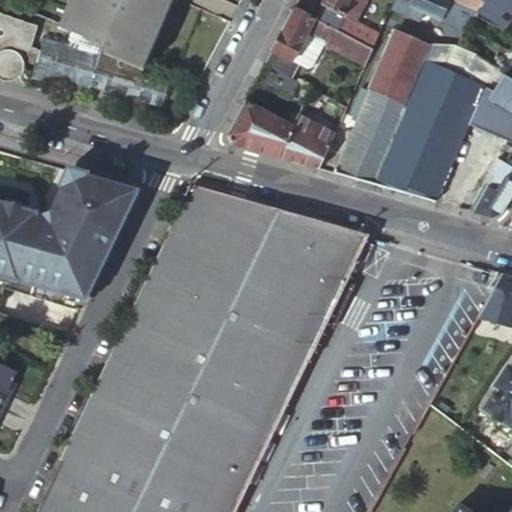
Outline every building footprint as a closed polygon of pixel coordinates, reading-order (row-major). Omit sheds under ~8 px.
[(69,0),(59,24),(101,42),(142,60),(168,0),(69,0)] [(203,80),(236,0),(175,0),(174,4),(205,17),(195,39),(196,40),(188,58),(184,56),(178,69),(203,80)] [(336,31),(372,51),(380,33),(353,20),(363,0),(324,0),(322,5),(344,16),(336,31)] [(483,9),(460,0),(397,0),(412,6),(409,14),(422,19),(423,18),(429,21),(432,14),(443,19),(444,17),(457,22),(472,28),(480,15),(484,10),(483,9)] [(460,0),(483,9),(488,0),(460,0)] [(511,0),(488,0),(483,9),(484,10),(480,15),(511,25),(511,0)] [(343,113),(357,119),(377,74),(371,71),(398,9),(392,6),(380,33),(372,51),(367,61),(365,66),(345,109),(343,113)] [(331,28),(294,7),(271,51),(291,61),(307,32),(325,41),(331,28)] [(29,63),(35,64),(39,50),(30,48),(37,27),(23,23),(23,22),(11,19),(11,17),(1,15),(1,13),(0,13),(0,70),(0,72),(2,73),(4,75),(7,76),(10,76),(11,75),(14,73),(17,70),(18,62),(23,62),(29,63)] [(462,44),(472,28),(457,22),(451,32),(441,28),(434,47),(435,48),(436,48),(459,42),(462,44)] [(336,31),(331,28),(325,41),(324,44),(330,48),(365,66),(367,61),(372,51),(336,31)] [(511,77),(462,44),(459,42),(436,48),(435,48),(434,47),(397,30),(377,74),(357,119),(346,142),(340,157),(332,173),(419,198),(425,200),(433,202),(458,142),(465,123),(511,142),(511,141),(511,140),(511,77)] [(324,44),(325,41),(307,32),(291,61),(306,69),(312,73),(318,71),(330,48),(324,44)] [(94,70),(96,59),(91,58),(94,53),(42,38),(39,50),(35,64),(31,77),(86,93),(88,86),(159,106),(166,81),(139,73),(135,82),(94,70)] [(503,41),(500,46),(505,50),(506,48),(508,44),(503,41)] [(139,73),(144,61),(142,60),(101,42),(96,59),(94,70),(135,82),(139,73)] [(291,61),(271,51),(264,64),(298,83),(306,69),(291,61)] [(298,83),(264,64),(256,79),(290,98),(298,83)] [(292,128),(245,101),(227,134),(231,144),(260,153),(277,157),(292,128)] [(298,117),(333,135),(337,127),(303,108),(298,117)] [(300,164),(318,169),(326,151),(333,135),(298,117),(292,128),(277,157),(300,164)] [(503,160),(511,145),(511,142),(465,123),(458,142),(496,156),(503,160)] [(326,151),(340,157),(346,142),(333,135),(326,151)] [(511,167),(511,140),(511,141),(511,145),(503,160),(510,166),(511,167)] [(500,214),(511,194),(511,167),(510,166),(503,176),(495,189),(489,185),(487,184),(472,213),(491,218),(500,214)] [(495,189),(503,176),(497,173),(489,185),(495,189)] [(0,276),(9,279),(84,301),(136,192),(69,174),(52,210),(40,212),(29,214),(0,205),(0,276)] [(362,234),(194,186),(60,453),(44,486),(33,511),(229,511),(333,294),(362,234)] [(511,278),(491,275),(481,336),(511,340),(511,278)] [(0,407),(4,410),(11,396),(6,394),(12,382),(17,372),(0,364),(0,407)] [(511,369),(507,366),(494,386),(497,388),(483,410),(511,428),(511,369)] [(11,396),(16,384),(12,382),(6,394),(11,396)]
